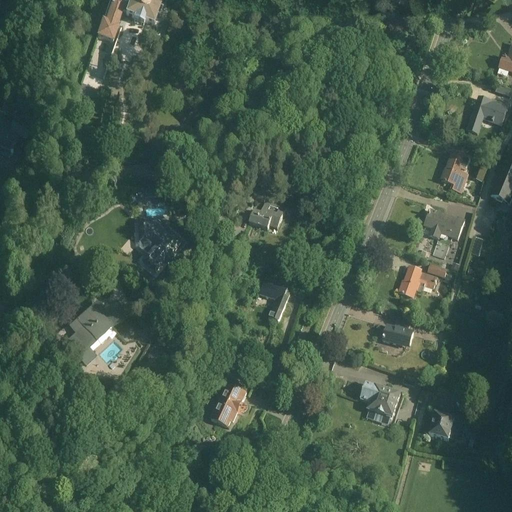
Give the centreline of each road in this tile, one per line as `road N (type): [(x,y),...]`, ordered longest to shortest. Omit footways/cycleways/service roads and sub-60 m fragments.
road 1 (residential): [(0,353),(73,203),(99,179),(142,170),(175,183),(202,215),(207,235),(201,281),(120,415),(75,474),(30,511)]
road 2 (secondary): [(244,511),(326,341),(428,80)]
road 3 (track): [(408,453),(443,319),(511,135)]
road 4 (residential): [(428,80),(332,31),(324,0)]
